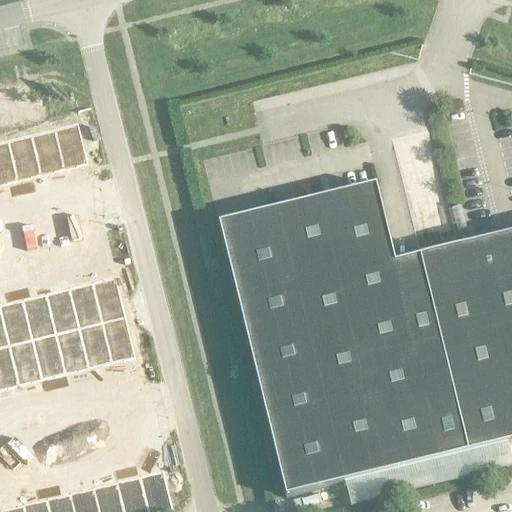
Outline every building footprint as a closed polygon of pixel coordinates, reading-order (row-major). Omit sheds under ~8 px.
[(77,125),(54,130),(64,171),(87,165),(77,125)] [(54,130),(31,136),(40,177),(64,171),(54,130)] [(31,136),(7,142),(17,182),(40,177),(31,136)] [(7,142),(0,143),(0,186),(17,182),(7,142)] [(394,264),(375,187),(218,225),(285,499),(511,443),(511,236),(419,259),(394,264)] [(114,278),(91,284),(101,324),(124,319),(114,278)] [(91,284),(68,289),(78,330),(101,324),(91,284)] [(68,289),(45,295),(55,336),(78,330),(68,289)] [(45,295),(21,301),(31,341),(55,336),(45,295)] [(21,301),(0,306),(0,314),(8,347),(31,341),(21,301)] [(0,314),(0,349),(8,347),(0,314)] [(124,319),(101,324),(111,365),(134,359),(124,319)] [(101,324),(78,330),(88,371),(111,365),(101,324)] [(78,330),(55,336),(65,376),(88,371),(78,330)] [(55,336),(31,341),(41,382),(65,376),(55,336)] [(31,341),(8,347),(18,388),(41,382),(31,341)] [(8,347),(0,349),(0,392),(18,388),(8,347)] [(171,511),(162,472),(139,478),(147,511),(171,511)] [(147,511),(139,478),(116,483),(122,511),(147,511)] [(122,511),(116,483),(92,489),(97,511),(122,511)] [(97,511),(92,489),(69,495),(73,511),(97,511)] [(73,511),(69,495),(46,500),(48,511),(73,511)] [(48,511),(46,500),(22,506),(23,511),(48,511)]
